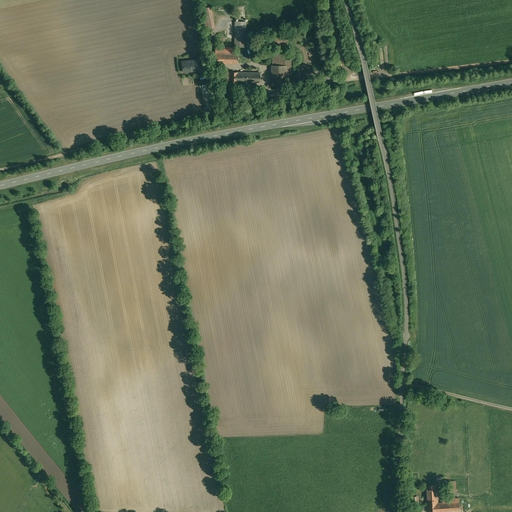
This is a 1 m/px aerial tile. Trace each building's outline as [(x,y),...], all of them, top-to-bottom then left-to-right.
[(211,7),(206,8),(208,16),(206,16),(207,20),(214,19),(211,7)] [(246,22),(235,22),(235,47),(237,47),(246,47),(246,22)] [(283,32),(273,35),(276,41),(286,38),(283,32)] [(246,47),(237,47),(237,54),(237,63),(245,64),(246,47)] [(223,54),(215,54),(215,63),(223,63),(223,54)] [(227,54),(223,54),(223,63),(237,63),(237,54),(227,54)] [(286,55),(273,55),(272,86),(286,86),(286,76),(291,76),(291,60),(286,60),(286,55)] [(198,60),(182,61),(183,72),(199,70),(198,60)] [(238,72),(229,72),(229,88),(238,89),(238,82),(238,72)] [(260,73),(238,72),(238,82),(260,82),(260,73)] [(455,481),(447,481),(447,493),(456,493),(455,481)] [(437,484),(427,485),(428,503),(438,502),(437,484)] [(459,498),(443,499),(443,502),(438,502),(428,503),(428,511),(444,511),(460,511),(459,498)]
